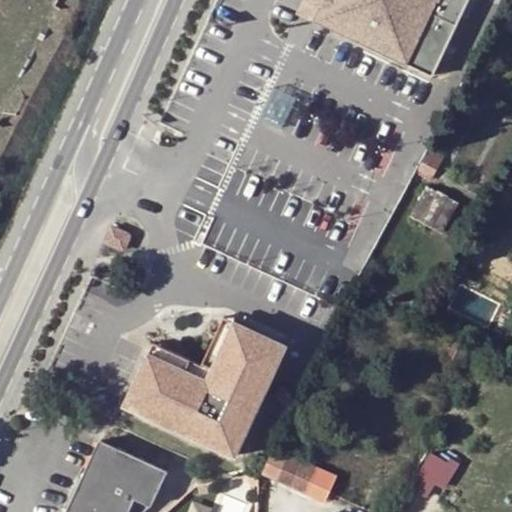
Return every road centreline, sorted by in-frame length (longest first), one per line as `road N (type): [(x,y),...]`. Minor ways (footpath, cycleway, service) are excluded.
road 1 (secondary): [(0,387),(173,0)]
road 2 (secondary): [(140,0),(0,304)]
